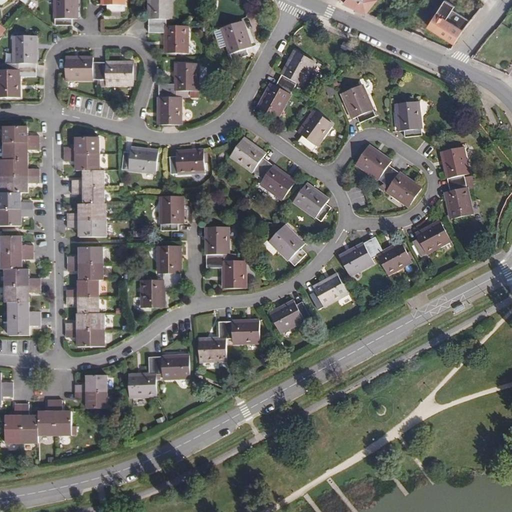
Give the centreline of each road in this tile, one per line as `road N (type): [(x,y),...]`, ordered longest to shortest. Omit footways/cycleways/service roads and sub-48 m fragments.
road 1 (tertiary): [(0,499),(91,479),(173,449),(511,269)]
road 2 (residential): [(346,225),(408,224),(425,212),(434,181),(426,168),(369,136),(329,183)]
road 3 (residential): [(52,363),(49,117)]
road 4 (residential): [(131,133),(151,69),(130,43),(71,41),(49,64),(49,117)]
road 5 (residential): [(201,308),(256,303),(297,284),(326,260),(346,225)]
road 6 (tertiary): [(453,65),(298,0)]
road 7 (residential): [(52,363),(105,361),(201,308)]
road 8 (residential): [(298,0),(235,114)]
